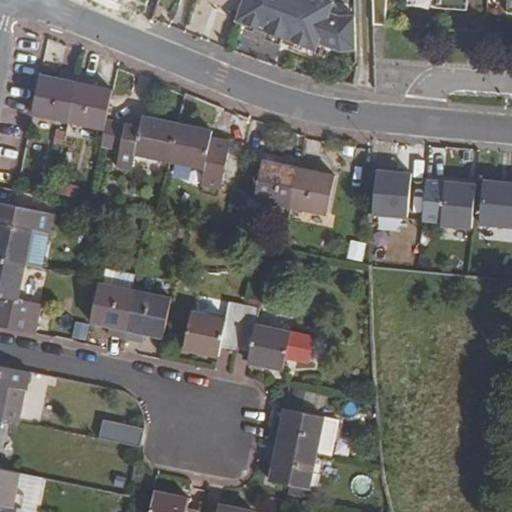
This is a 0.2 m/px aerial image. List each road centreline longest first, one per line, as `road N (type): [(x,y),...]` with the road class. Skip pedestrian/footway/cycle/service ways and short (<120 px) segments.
road 1 (tertiary): [(418,120),(320,108),(39,0)]
road 2 (residential): [(203,424),(148,382),(0,349)]
road 3 (residential): [(511,84),(441,78),(421,97),(418,120)]
